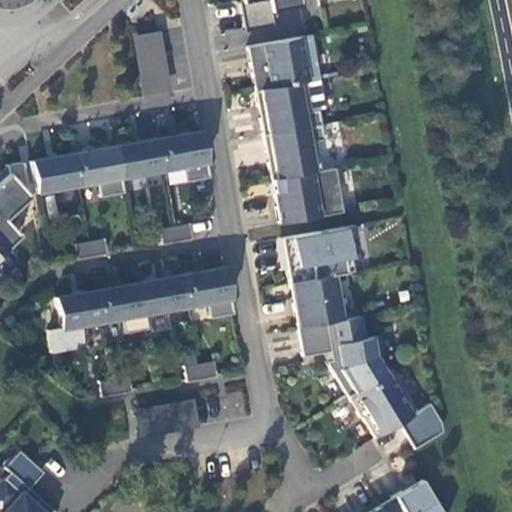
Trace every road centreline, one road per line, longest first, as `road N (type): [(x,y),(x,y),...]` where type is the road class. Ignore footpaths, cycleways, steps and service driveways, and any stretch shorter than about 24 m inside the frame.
road 1 (residential): [(189,0),(216,113),(262,427),(301,485),(370,455)]
road 2 (unknown): [(202,53),(291,34),(307,21),(310,0)]
